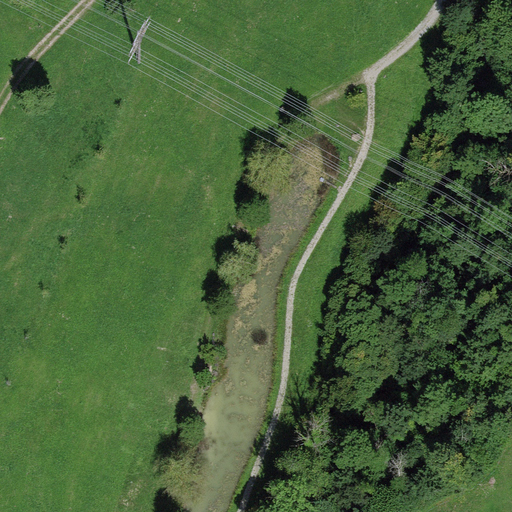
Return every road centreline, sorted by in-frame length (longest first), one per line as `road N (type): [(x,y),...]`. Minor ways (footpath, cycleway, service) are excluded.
road 1 (track): [(443,0),(431,25),(389,60),(312,105)]
road 2 (track): [(89,0),(33,55),(0,110)]
